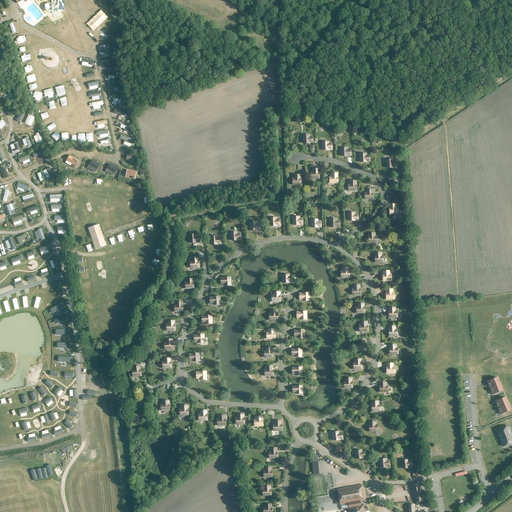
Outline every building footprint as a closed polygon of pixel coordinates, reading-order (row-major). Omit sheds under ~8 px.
[(74,29),(75,35),(82,33),(80,27),(74,29)] [(91,36),(88,37),(90,43),(98,41),(96,33),(90,35),(91,36)] [(17,44),(23,42),(21,35),(15,37),(17,44)] [(109,45),(98,47),(101,59),(112,55),(109,45)] [(91,67),(93,60),(82,58),(80,64),(91,67)] [(5,100),(13,95),(10,90),(3,94),(5,100)] [(58,105),(64,103),(61,97),(56,99),(58,105)] [(27,124),(32,115),(27,113),(23,122),(27,124)] [(12,118),(15,123),(22,118),(20,114),(12,118)] [(127,132),(126,124),(118,124),(119,129),(122,129),(123,132),(127,132)] [(32,134),(35,143),(41,140),(38,132),(32,134)] [(309,135),(303,135),(304,143),(309,143),(309,142),(313,142),(312,137),(309,137),(309,135)] [(12,153),(20,150),(16,141),(9,143),(12,153)] [(322,142),(323,150),(328,150),(328,149),(332,149),(331,144),(328,144),(328,142),(322,142)] [(40,148),(35,150),(39,159),(44,158),(40,148)] [(342,148),(342,156),(347,156),(347,155),(351,155),(351,150),(347,150),(347,148),(342,148)] [(28,159),(29,161),(30,161),(27,153),(18,157),(20,162),(28,159)] [(360,154),(360,162),(366,162),(366,161),(370,161),(369,156),(366,156),(365,154),(360,154)] [(66,161),(65,163),(71,166),(74,168),(75,166),(76,166),(79,161),(69,155),(66,161)] [(137,158),(127,155),(126,159),(126,160),(136,163),(137,158)] [(92,160),(87,168),(95,172),(100,165),(92,160)] [(392,160),(387,160),(387,168),(392,168),(392,167),(396,167),(396,161),(392,162),(392,160)] [(106,169),(105,172),(113,176),(114,175),(117,169),(109,164),(106,169)] [(49,176),(51,178),(54,176),(49,166),(42,170),(46,178),(49,176)] [(311,173),(311,178),(319,178),(319,173),(318,173),(318,169),(313,169),(313,173),(311,173)] [(127,171),(125,177),(134,179),(136,172),(127,171)] [(329,177),(330,183),(338,183),(338,177),(337,177),(337,174),(331,174),(331,177),(329,177)] [(292,179),(293,184),(301,184),(301,179),(300,179),(300,175),(294,175),(295,179),(292,179)] [(348,185),(348,190),(356,190),(356,185),(355,181),(350,181),(350,185),(348,185)] [(365,193),(365,199),(373,199),(373,193),(372,193),(372,190),(367,190),(367,193),(365,193)] [(3,203),(7,214),(13,212),(9,201),(3,203)] [(390,208),(389,208),(390,214),(398,213),(397,208),(395,208),(395,204),(390,205),(390,208)] [(354,213),(349,213),(349,221),(354,221),(354,220),(358,220),(358,215),(354,215),(354,213)] [(299,217),(293,217),(293,225),(299,225),(299,224),(302,224),(302,219),(299,219),(299,217)] [(275,218),(270,218),(271,226),(276,226),(276,225),(280,225),(279,220),(276,220),(275,218)] [(330,219),(330,227),(336,227),(339,227),(339,221),(336,221),(336,219),(330,219)] [(317,220),(312,220),(312,228),(317,228),(317,227),(321,227),(321,222),(317,222),(317,220)] [(256,222),(250,222),(251,230),(256,230),(260,229),(259,224),(256,224),(256,222)] [(95,226),(92,227),(89,230),(94,246),(99,246),(101,245),(105,242),(100,226),(95,226)] [(21,239),(30,236),(28,231),(15,235),(19,245),(22,244),(21,241),(21,239)] [(236,232),(231,233),(231,241),(237,240),(240,239),(240,234),(236,234),(236,232)] [(374,233),(369,233),(369,237),(368,237),(369,243),(377,242),(376,237),(374,237),(374,233)] [(195,235),(190,235),(190,243),(196,243),(196,242),(199,242),(199,236),(195,237),(195,235)] [(216,236),(211,237),(211,245),(217,244),(221,244),(220,238),(217,238),(216,236)] [(12,241),(10,242),(9,239),(6,240),(10,250),(15,248),(12,241)] [(375,257),(375,262),(383,262),(383,256),(381,257),(381,253),(375,253),(375,257)] [(191,268),(199,267),(198,262),(197,258),(192,258),(192,262),(190,262),(191,268)] [(341,277),(349,277),(349,271),(348,272),(348,268),(343,268),(343,272),(341,272),(341,277)] [(391,280),(391,275),(389,275),(389,271),(383,272),(383,275),(383,281),(391,280)] [(283,275),(283,283),(289,283),(289,282),(292,282),(292,277),(288,277),(288,275),(283,275)] [(224,278),(221,279),(221,284),(225,284),(225,286),(230,286),(230,278),(224,278)] [(192,279),(187,279),(187,283),(185,283),(185,288),(193,288),(193,283),(192,279)] [(352,289),(352,295),(360,294),(360,289),(359,289),(359,285),(354,286),(354,289),(352,289)] [(394,298),(394,293),(392,293),(392,290),(386,290),(387,294),(386,294),(386,299),(394,298)] [(272,301),(280,301),(280,296),(279,296),(279,292),(274,292),(274,296),(272,296),(272,301)] [(303,301),(309,301),(308,293),(303,293),(303,294),(299,294),(299,299),(303,299),(303,301)] [(219,305),(219,297),(213,297),(213,298),(210,298),(210,303),(214,303),(214,305),(219,305)] [(174,306),(175,312),(183,311),(182,306),(182,302),(176,302),(176,306),(174,306)] [(356,308),(356,313),(364,313),(364,307),(363,307),(363,304),(358,304),(358,308),(356,308)] [(389,317),(397,317),(397,311),(395,312),(394,308),(389,308),(389,312),(389,317)] [(277,314),(277,311),(271,311),(271,314),(269,314),(269,320),(277,320),(277,314)] [(306,320),(306,312),(300,312),(297,312),(297,318),(300,318),(301,320),(306,320)] [(206,324),(211,324),(211,316),(205,316),(205,317),(202,317),(202,322),(206,322),(206,324)] [(166,325),(167,331),(175,330),(174,325),(174,321),(168,321),(168,325),(166,325)] [(359,326),(359,331),(367,331),(367,326),(366,326),(366,322),(361,322),(361,326),(359,326)] [(395,330),(394,326),(389,327),(389,331),(389,336),(397,335),(397,330),(395,330)] [(267,333),(267,338),(275,338),(275,333),(274,333),(274,329),(268,329),(269,333),(267,333)] [(303,338),(303,330),(298,330),(298,331),(294,331),(294,337),(298,336),(298,338),(303,338)] [(198,336),(194,336),(194,341),(198,341),(198,343),(203,343),(203,335),(198,335),(198,336)] [(172,343),(172,340),(166,340),(166,344),(164,344),(165,349),(173,349),(172,343)] [(357,345),(357,350),(365,350),(365,344),(364,341),(359,341),(359,345),(357,345)] [(389,349),(390,354),(398,354),(397,349),(395,349),(395,345),(390,345),(390,349),(389,349)] [(271,348),(266,348),(266,352),(264,352),(264,357),(272,357),(272,351),(271,352),(271,348)] [(301,357),(301,349),(295,349),(295,350),(292,350),(292,355),(295,355),(295,357),(301,357)] [(199,361),(198,353),(193,354),(189,355),(189,360),(193,360),(193,362),(199,361)] [(163,368),(171,367),(171,362),(170,362),(170,358),(164,359),(165,362),(163,362),(163,368)] [(353,364),(354,369),(362,368),(361,363),(360,359),(355,360),(355,363),(353,364)] [(387,373),(395,373),(394,367),(392,367),(392,364),(387,364),(387,368),(386,368),(387,373)] [(134,371),(132,371),(133,376),(141,375),(140,370),(139,366),(134,367),(134,371)] [(265,370),(265,376),(273,375),(273,370),(272,370),(272,366),(266,366),(267,370),(265,370)] [(301,375),(301,367),(296,367),(296,368),(292,368),(292,374),(296,374),(296,376),(301,375)] [(200,373),(196,373),(196,378),(200,378),(200,380),(206,380),(205,372),(200,372),(200,373)] [(344,383),(344,388),(352,387),(352,382),(351,382),(351,378),(346,379),(346,382),(344,383)] [(497,378),(493,379),(490,381),(490,380),(486,382),(492,395),(495,393),(499,392),(502,390),(497,378)] [(385,383),(380,383),(380,387),(380,392),(388,392),(388,386),(386,386),(385,383)] [(302,394),(302,386),(296,386),(296,387),(292,387),(292,392),(296,392),(296,394),(302,394)] [(498,400),(494,402),(500,415),(503,413),(507,411),(507,412),(510,410),(505,397),(502,399),(498,401),(498,400)] [(168,405),(168,401),(163,401),(163,405),(161,405),(161,410),(169,410),(169,405),(168,405)] [(377,402),(372,402),(372,406),(372,411),(380,411),(380,405),(378,405),(377,402)] [(188,415),(188,409),(187,409),(187,406),(182,406),(182,410),(180,410),(180,415),(188,415)] [(207,420),(207,414),(206,414),(206,411),(200,411),(201,415),(199,415),(199,420),(207,420)] [(244,424),(244,418),(243,418),(243,415),(238,415),(238,419),(236,419),(236,424),(244,424)] [(226,425),(225,419),(224,416),(219,416),(219,420),(217,420),(218,425),(226,425)] [(263,425),(262,420),(261,416),(256,417),(256,420),(254,420),(255,426),(263,425)] [(273,431),(281,430),(281,425),(280,421),(275,421),(275,425),(273,425),(273,431)] [(370,426),(369,426),(369,431),(377,431),(377,425),(375,426),(375,422),(370,422),(370,426)] [(511,436),(508,426),(496,431),(503,447),(511,442),(511,436)] [(338,432),(333,433),(334,441),(339,440),(339,439),(343,439),(342,434),(338,434),(338,432)] [(269,458),(277,458),(277,452),(276,452),(276,449),(271,449),(271,453),(269,453),(269,458)] [(361,450),(355,451),(356,459),(362,458),(365,457),(365,452),(361,452),(361,450)] [(385,459),(380,460),(381,468),(386,467),(390,466),(389,461),(385,461),(385,459)] [(407,460),(402,461),(403,469),(408,468),(408,467),(412,467),(411,462),(407,462),(407,460)] [(271,467),(265,468),(265,471),(263,472),(264,477),(272,476),(271,471),(271,467)] [(418,482),(411,484),(416,503),(423,502),(423,501),(427,500),(425,492),(421,493),(418,482)] [(364,511),(363,505),(361,506),(360,501),(365,500),(362,485),(337,489),(340,505),(341,504),(341,509),(348,508),(349,511),(364,511)] [(263,490),(263,495),(271,495),(271,490),(270,490),(270,486),(264,486),(265,490),(263,490)]
